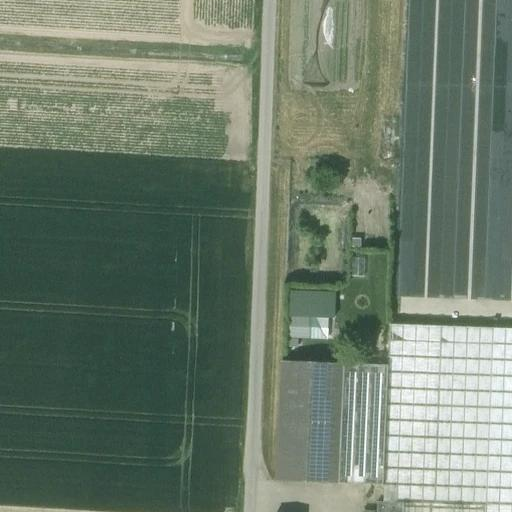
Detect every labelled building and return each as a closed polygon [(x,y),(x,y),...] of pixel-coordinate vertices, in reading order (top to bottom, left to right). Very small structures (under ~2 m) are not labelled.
[(286,282),(336,284),(348,275),(351,196),(290,194),(286,282)] [(286,315),(286,335),(326,336),(327,316),(286,315)] [(493,330),(390,326),(388,367),(343,365),(338,485),(384,487),(383,503),(485,507),(486,507),(493,330)] [(511,511),(511,330),(493,330),(486,507),(485,507),(485,511),(511,511)] [(343,365),(282,362),(277,482),(338,485),(343,365)] [(383,503),(376,503),(376,511),(485,511),(485,507),(383,503)]
